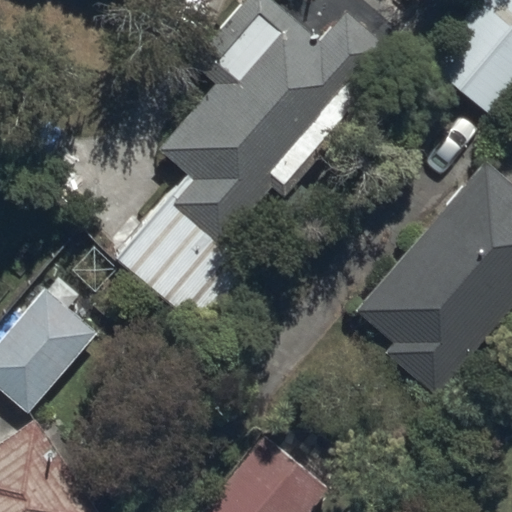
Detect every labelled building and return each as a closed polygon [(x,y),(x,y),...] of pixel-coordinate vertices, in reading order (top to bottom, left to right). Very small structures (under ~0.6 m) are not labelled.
[(118,253),(197,319),(254,251),(229,231),(273,179),(289,193),(406,54),(346,4),(321,30),(285,0),(245,0),(197,57),(219,75),(163,142),(191,166),(118,253)] [(496,111),(511,91),(511,0),(475,0),(429,56),(496,111)] [(388,346),(437,388),(511,301),(511,174),(487,153),(357,303),(397,336),(388,346)] [(79,292),(57,272),(0,336),(0,382),(28,407),(98,328),(70,302),(79,292)] [(0,511),(100,511),(103,510),(36,412),(0,436),(0,511)] [(268,428),(199,506),(206,511),(310,511),(333,485),(268,428)]
